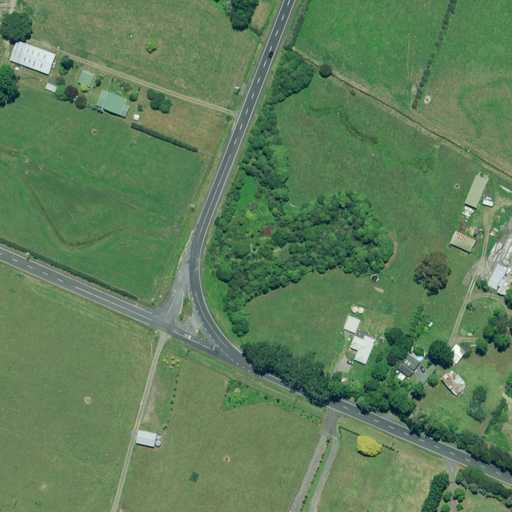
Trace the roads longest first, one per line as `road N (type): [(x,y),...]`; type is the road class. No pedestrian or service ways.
road 1 (unclassified): [(227,351),(511,482)]
road 2 (unclassified): [(293,0),(197,250)]
road 3 (unclassified): [(0,252),(166,325)]
